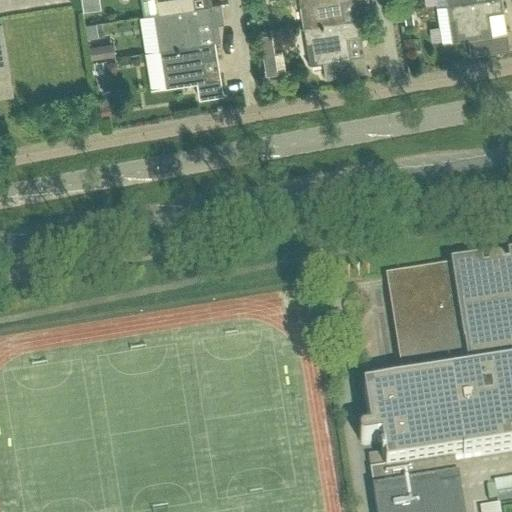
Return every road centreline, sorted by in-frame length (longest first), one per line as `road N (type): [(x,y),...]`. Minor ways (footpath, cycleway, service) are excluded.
road 1 (tertiary): [(0,245),(511,147)]
road 2 (tertiary): [(511,109),(0,195)]
